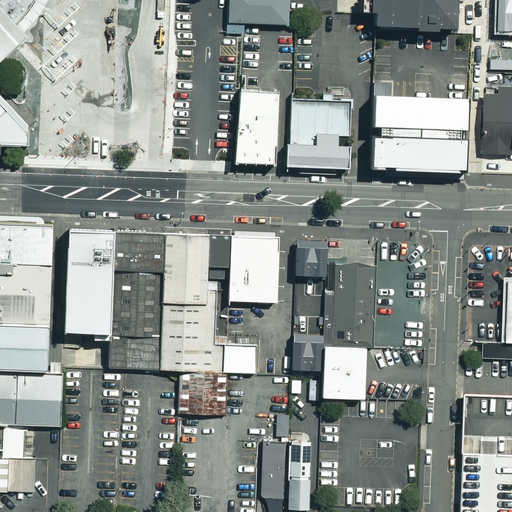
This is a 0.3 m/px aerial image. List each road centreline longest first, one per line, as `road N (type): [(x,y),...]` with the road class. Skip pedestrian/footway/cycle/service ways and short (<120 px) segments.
road 1 (tertiary): [(0,189),(448,207)]
road 2 (unclassified): [(439,511),(448,207)]
